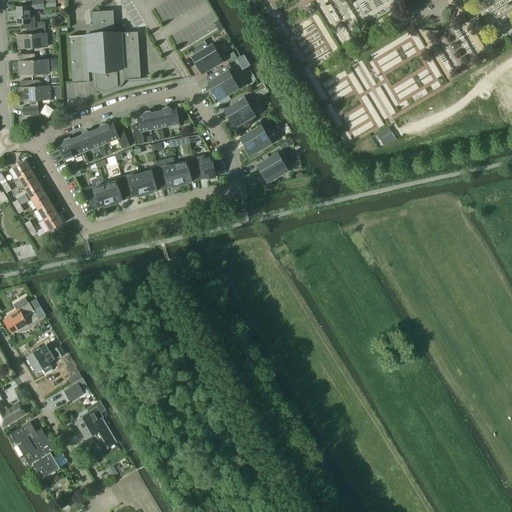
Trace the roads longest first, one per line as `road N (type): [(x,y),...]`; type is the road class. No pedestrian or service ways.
road 1 (residential): [(34,142),(117,106),(190,91),(227,150),(234,191),(85,229),(55,178)]
road 2 (residential): [(90,485),(0,333)]
